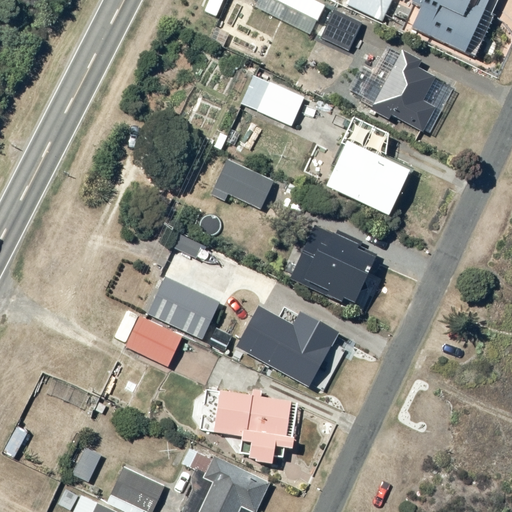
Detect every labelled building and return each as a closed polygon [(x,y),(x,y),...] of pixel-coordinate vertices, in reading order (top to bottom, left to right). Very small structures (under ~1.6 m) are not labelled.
[(330,11),(308,0),(303,0),(291,23),(345,51),(362,20),(333,5),(330,11)] [(345,0),(344,3),(373,19),(383,0),(345,0)] [(406,29),(472,58),(497,0),(405,0),(405,2),(416,6),(406,29)] [(445,82),(396,57),(383,83),(356,69),(345,91),(370,104),(368,108),(419,134),(445,82)] [(298,96),(264,82),(253,112),(287,126),(298,96)] [(328,168),(322,182),(320,187),(384,216),(404,171),(340,142),(328,168)] [(272,181),(224,159),(208,195),(222,202),(225,196),(258,211),(272,181)] [(370,250),(310,223),(296,253),(299,255),(289,279),(348,305),(361,278),(358,276),(370,250)] [(191,290),(159,277),(142,316),(201,341),(220,295),(194,283),(191,290)] [(287,325),(252,307),(230,349),(306,389),(335,334),(293,313),(287,325)] [(178,336),(133,316),(119,347),(164,367),(178,336)] [(283,448),(287,449),(294,401),(204,389),(199,431),(246,438),(243,460),(269,463),(270,455),(282,457),(283,448)] [(99,456),(83,448),(69,475),(86,483),(99,456)] [(253,511),(267,483),(194,449),(185,467),(197,472),(178,511),(253,511)] [(150,511),(162,487),(120,466),(104,498),(133,511),(150,511)] [(114,511),(79,495),(70,511),(114,511)]
